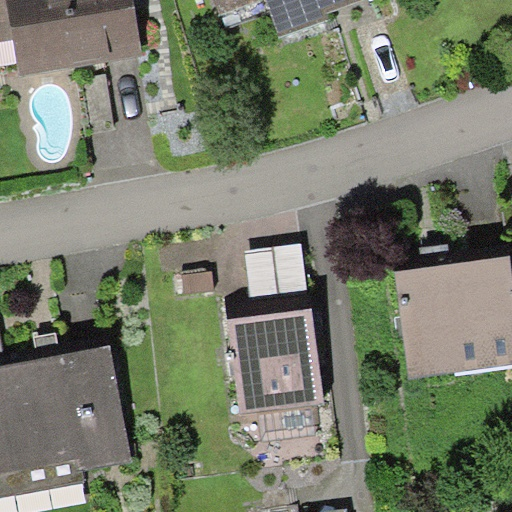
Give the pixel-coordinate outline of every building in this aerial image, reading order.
[(0,0),(0,41),(13,39),(20,76),(117,59),(142,55),(132,0),(0,0)] [(361,0),(215,0),(221,13),(256,0),(265,0),(279,36),(327,19),(325,13),(344,6),(361,0)] [(107,74),(84,78),(92,123),(114,120),(107,74)] [(308,308),(300,243),(245,249),(253,315),(308,308)] [(420,247),(422,268),(435,266),(450,264),(448,244),(420,247)] [(422,268),(395,271),(409,377),(511,363),(511,269),(510,256),(450,264),(435,266),(422,268)] [(213,270),(181,274),(183,293),(215,290),(213,270)] [(253,315),(229,318),(242,414),(258,411),(313,404),(324,403),(311,308),(308,308),(253,315)] [(50,356),(60,355),(56,333),(35,337),(39,359),(50,356)] [(5,365),(0,366),(0,497),(84,482),(82,470),(132,461),(110,345),(60,355),(50,356),(39,359),(5,365)] [(317,433),(313,404),(258,411),(262,440),(317,433)]
